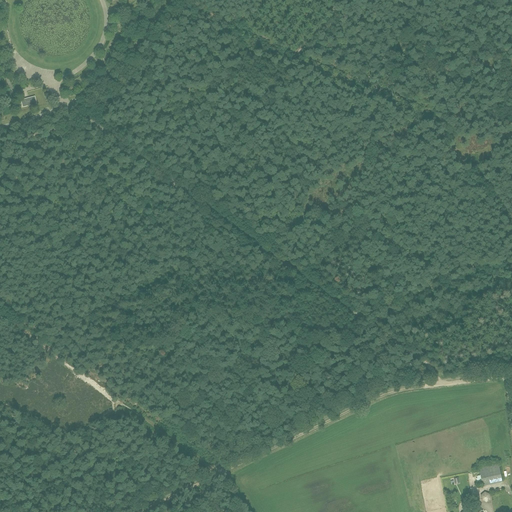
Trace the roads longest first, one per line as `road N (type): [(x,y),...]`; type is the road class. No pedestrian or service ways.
road 1 (unclassified): [(511,410),(507,376),(438,384),(429,366),(67,104)]
road 2 (track): [(141,511),(377,397),(438,384)]
road 3 (unknown): [(0,146),(70,128),(96,110),(192,0)]
road 4 (unclassified): [(67,104),(103,79),(173,0)]
